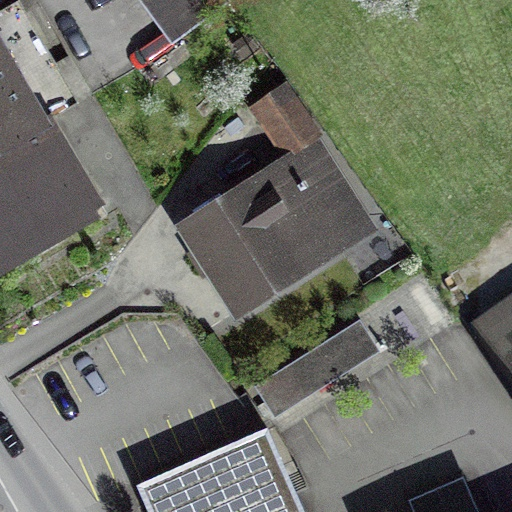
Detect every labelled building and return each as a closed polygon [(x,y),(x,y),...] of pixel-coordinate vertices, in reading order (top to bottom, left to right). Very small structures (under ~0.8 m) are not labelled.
[(55,167),(32,129),(44,122),(21,84),(56,64),(19,0),(0,11),(0,257),(1,260),(101,203),(82,170),(73,175),(65,161),(55,167)] [(228,0),(151,0),(179,38),(229,1),(228,0)] [(310,119),(286,86),(256,108),(279,141),(310,119)] [(240,307),(362,229),(310,147),(188,224),(240,307)] [(511,311),(476,335),(511,388),(511,311)] [(366,338),(266,394),(283,423),(382,368),(366,338)] [(290,511),(266,456),(145,508),(146,511),(290,511)]
